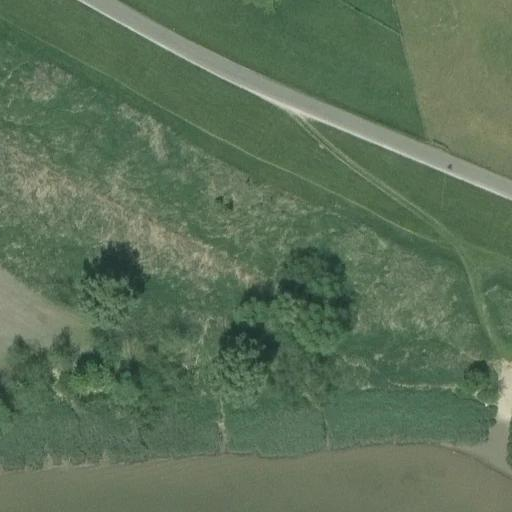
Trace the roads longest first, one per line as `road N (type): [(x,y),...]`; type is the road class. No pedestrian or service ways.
road 1 (tertiary): [(511,195),(286,100),(90,0)]
road 2 (track): [(460,258),(295,119),(286,100)]
